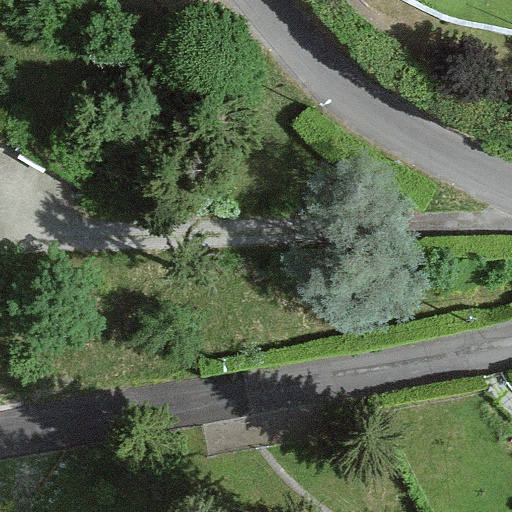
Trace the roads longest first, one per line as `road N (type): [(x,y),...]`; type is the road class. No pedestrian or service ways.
road 1 (residential): [(511,340),(0,435)]
road 2 (unclassified): [(260,0),(321,73),(357,102),(511,189)]
